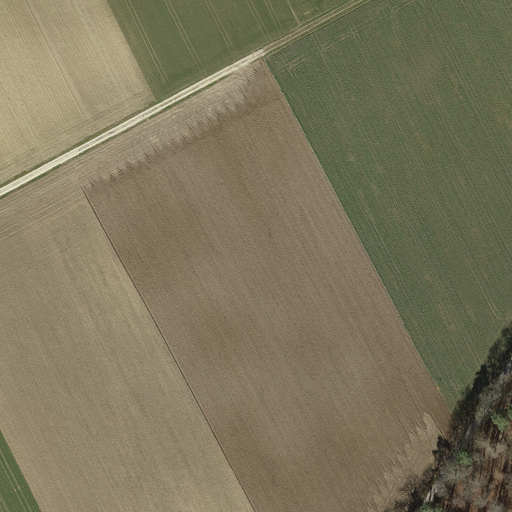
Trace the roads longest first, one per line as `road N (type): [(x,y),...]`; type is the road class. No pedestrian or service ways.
road 1 (track): [(357,0),(0,191)]
road 2 (track): [(511,364),(422,511)]
